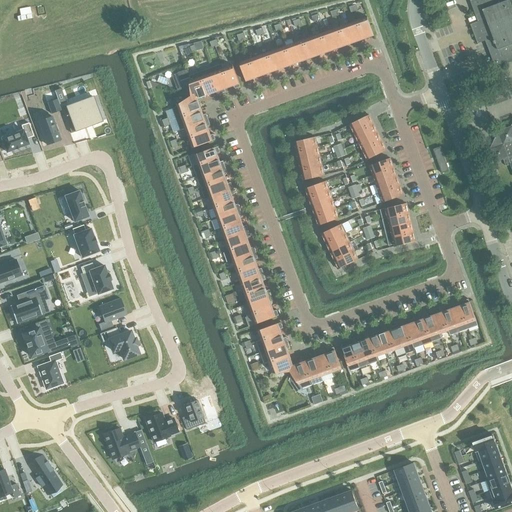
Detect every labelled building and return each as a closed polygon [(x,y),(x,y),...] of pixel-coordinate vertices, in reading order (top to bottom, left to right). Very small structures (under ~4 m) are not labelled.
[(511,0),(470,0),(478,21),(471,24),(478,43),(486,40),(495,66),(511,59),(511,0)] [(367,17),(358,20),(364,39),(374,36),(367,17)] [(355,42),(364,39),(358,20),(349,23),(355,42)] [(349,23),(339,27),(346,46),(355,42),(349,23)] [(337,49),(346,46),(339,27),(330,30),(337,49)] [(328,52),(337,49),(330,30),(321,33),(328,52)] [(319,55),(328,52),(321,33),(312,36),(319,55)] [(310,59),(319,55),(312,36),(303,40),(310,59)] [(293,39),(285,42),(286,46),(285,46),(292,65),(301,62),(294,43),(293,39)] [(301,62),(310,59),(303,40),(294,43),(301,62)] [(283,68),(292,65),(285,46),(276,49),(283,68)] [(267,53),(274,72),(283,68),(276,49),(267,53)] [(267,53),(258,56),(265,75),(274,72),(267,53)] [(258,56),(249,59),(256,78),(265,75),(258,56)] [(247,82),(256,78),(249,59),(240,63),(247,82)] [(225,89),(230,88),(223,69),(221,64),(211,68),(220,94),(226,92),(225,89)] [(233,65),(223,69),(230,88),(234,86),(235,89),(240,87),(239,84),(240,84),(233,65)] [(215,96),(220,94),(211,68),(200,71),(208,95),(214,94),(215,96)] [(189,75),(192,96),(198,99),(208,95),(200,71),(189,75)] [(59,104),(66,102),(61,88),(54,90),(59,104)] [(62,107),(61,107),(62,109),(63,108),(69,127),(71,133),(72,133),(71,132),(70,127),(73,126),(75,131),(84,127),(99,122),(101,121),(101,119),(93,96),(62,108),(62,107)] [(198,99),(192,96),(172,109),(176,119),(202,110),(198,99)] [(61,110),(57,99),(47,102),(51,114),(61,110)] [(180,130),(185,128),(208,119),(206,114),(203,115),(202,110),(176,119),(180,130)] [(367,116),(349,125),(353,134),(371,125),(367,117),(369,116),(369,115),(367,116)] [(52,116),(38,121),(46,145),(60,139),(57,131),(56,131),(54,125),(55,125),(52,116)] [(185,128),(188,138),(209,131),(208,126),(211,125),(208,119),(185,128)] [(1,137),(6,152),(28,144),(26,138),(33,136),(28,123),(21,125),(23,130),(1,137)] [(511,124),(511,126),(498,131),(490,149),(495,162),(508,157),(511,168),(511,124)] [(371,125),(353,134),(358,142),(375,134),(371,125)] [(211,135),(209,131),(188,138),(192,148),(213,141),(216,139),(214,134),(211,135)] [(375,134),(358,142),(362,151),(380,142),(375,134)] [(296,141),(294,142),(294,143),(296,142),(298,151),(317,147),(315,137),(296,141)] [(380,142),(362,151),(366,160),(384,151),(386,150),(386,149),(384,150),(380,142)] [(194,155),(198,164),(219,157),(217,153),(220,152),(218,146),(215,147),(194,155)] [(433,149),(438,162),(445,159),(441,146),(433,149)] [(317,147),(298,151),(300,160),(320,156),(317,147)] [(320,156),(300,160),(303,170),(322,165),(320,156)] [(193,166),(197,177),(225,166),(223,161),(220,162),(219,157),(198,164),(193,166)] [(388,159),(369,165),(373,175),(391,168),(388,160),(390,159),(390,158),(388,159)] [(449,171),(445,159),(438,162),(442,173),(449,171)] [(305,179),(302,179),(303,180),(305,180),(324,175),(322,165),(303,170),(305,179)] [(201,187),(226,178),(224,173),(227,172),(225,166),(197,177),(201,187)] [(391,168),(373,175),(376,184),(394,177),(391,168)] [(394,177),(376,184),(379,193),(398,186),(394,177)] [(201,187),(204,198),(233,188),(231,182),(228,183),(226,178),(201,187)] [(307,188),(305,189),(307,189),(310,197),(329,191),(325,181),(307,188)] [(360,183),(352,186),(354,192),(357,191),(362,189),(360,183)] [(398,186),(379,193),(383,203),(401,196),(403,195),(403,194),(401,195),(398,186)] [(213,207),(234,200),(232,195),(235,194),(233,188),(204,198),(208,209),(213,208),(213,207)] [(79,190),(64,196),(74,222),(88,216),(79,190)] [(329,191),(310,197),(314,206),(332,200),(329,191)] [(217,218),(241,209),(239,204),(236,205),(234,200),(213,207),(213,208),(217,218)] [(332,200),(314,206),(317,215),(335,209),(332,200)] [(404,204),(380,209),(382,219),(387,218),(406,213),(404,204),(406,204),(406,203),(404,204)] [(221,229),(242,221),(240,216),(243,215),(241,209),(217,218),(221,229)] [(335,209),(317,215),(320,224),(318,225),(318,226),(320,225),(339,218),(335,209)] [(387,218),(382,219),(385,229),(408,223),(406,213),(387,218)] [(221,229),(225,239),(248,231),(246,225),(243,226),(242,221),(221,229)] [(408,223),(385,229),(387,238),(411,232),(408,223)] [(323,233),(321,234),(324,233),(327,242),(345,233),(341,224),(323,233)] [(98,250),(91,229),(90,228),(90,229),(85,230),(83,225),(72,229),(74,234),(73,235),(74,235),(81,257),(82,257),(98,251),(99,251),(99,250),(98,250)] [(228,250),(249,243),(248,238),(251,237),(248,231),(225,239),(228,250)] [(411,232),(387,238),(389,245),(393,244),(394,246),(413,242),(415,241),(415,240),(413,241),(411,232)] [(345,233),(327,242),(332,250),(349,242),(345,233)] [(349,242),(332,250),(336,259),(354,251),(349,242)] [(232,261),(256,252),(254,246),(251,248),(249,243),(228,250),(224,252),(228,263),(232,261)] [(354,251),(336,259),(340,267),(338,268),(338,269),(340,268),(358,260),(354,251)] [(236,272),(257,264),(255,259),(258,258),(256,252),(232,261),(236,272)] [(15,260),(0,265),(0,282),(21,275),(15,260)] [(89,271),(97,294),(112,288),(109,280),(110,280),(110,279),(108,273),(107,273),(104,265),(94,269),(92,263),(80,267),(82,273),(83,274),(89,271)] [(240,282),(264,274),(262,268),(259,269),(257,264),(236,272),(240,282)] [(244,293),(265,286),(263,281),(266,280),(264,274),(240,282),(244,293)] [(24,301),(10,306),(17,324),(42,315),(37,302),(48,299),(43,285),(21,293),(24,301)] [(248,304),(272,295),(269,289),(267,290),(265,286),(244,293),(247,303),(248,304)] [(247,303),(243,305),(247,316),(251,315),(272,307),(271,302),(274,301),(272,295),(248,304),(247,303)] [(120,298),(98,306),(104,322),(98,324),(101,330),(112,326),(111,320),(126,314),(120,298)] [(464,304),(460,305),(468,329),(478,325),(475,319),(476,319),(469,302),(468,299),(463,301),(464,304)] [(459,332),(468,329),(460,305),(456,306),(455,303),(450,305),(459,332)] [(448,328),(448,329),(450,335),(459,332),(450,305),(445,307),(446,310),(442,311),(448,328)] [(272,307),(251,315),(255,324),(279,316),(277,310),(274,311),(272,307)] [(439,332),(439,331),(448,329),(448,328),(442,311),(438,313),(437,310),(432,312),(439,332)] [(442,338),(439,331),(439,332),(432,312),(426,314),(428,317),(424,318),(432,342),(442,338)] [(423,345),(432,342),(424,318),(420,319),(419,316),(414,318),(423,345)] [(414,348),(423,345),(414,318),(408,320),(409,323),(406,324),(412,341),(411,342),(414,348)] [(30,331),(22,334),(26,343),(25,343),(27,347),(30,356),(54,348),(44,320),(46,319),(28,325),(30,331)] [(261,340),(282,333),(280,329),(283,328),(281,322),(278,323),(257,331),(261,340)] [(403,345),(411,342),(412,341),(406,324),(402,326),(401,323),(396,325),(403,345)] [(394,348),(403,345),(396,325),(390,327),(391,330),(388,331),(394,348)] [(116,327),(100,334),(103,342),(109,340),(113,351),(120,349),(123,359),(138,353),(135,345),(137,345),(135,339),(133,339),(130,331),(119,335),(116,327)] [(385,351),(394,348),(388,331),(384,332),(383,329),(378,331),(385,351)] [(376,354),(385,351),(378,331),(372,333),(373,336),(370,337),(376,354)] [(256,342),(260,353),(288,342),(286,337),(283,338),(282,333),(261,340),(256,342)] [(79,345),(75,334),(66,337),(70,348),(79,345)] [(359,338),(369,364),(379,361),(376,354),(370,337),(366,339),(365,336),(359,338)] [(369,364),(359,338),(354,340),(355,343),(352,344),(358,363),(360,368),(369,364)] [(268,362),(289,354),(288,349),(291,348),(288,342),(260,353),(264,363),(268,362)] [(347,342),(341,344),(342,347),(348,364),(347,365),(349,371),(360,368),(358,363),(352,344),(348,345),(347,342)] [(325,353),(332,372),(342,369),(335,350),(334,347),(328,349),(329,352),(325,353)] [(51,362),(36,367),(44,390),(63,384),(54,361),(61,358),(59,352),(49,356),(51,362)] [(319,352),(314,354),(323,381),(334,377),(332,372),(325,353),(320,355),(319,352)] [(290,371),(293,365),(289,354),(268,362),(272,373),(290,371)] [(311,380),(313,385),(323,381),(314,354),(308,356),(309,359),(304,361),(311,380)] [(311,380),(304,361),(293,365),(290,371),(302,389),(313,385),(311,380)] [(338,388),(340,393),(347,391),(345,385),(338,388)] [(210,395),(199,399),(208,422),(218,418),(210,395)] [(188,415),(182,418),(186,430),(192,428),(205,423),(196,400),(184,404),(188,415)] [(161,412),(145,419),(153,442),(170,436),(169,435),(178,432),(173,418),(165,421),(161,412)] [(119,428),(103,434),(112,459),(128,453),(128,451),(139,447),(134,432),(122,437),(119,428)] [(476,451),(496,444),(493,434),(472,441),(476,451)] [(476,451),(479,461),(500,453),(496,444),(476,451)] [(503,463),(500,453),(479,461),(483,470),(503,463)] [(43,455),(27,465),(46,495),(62,484),(43,455)] [(414,462),(395,470),(399,481),(419,474),(414,462)] [(503,463),(483,470),(486,480),(507,472),(503,463)] [(4,469),(0,470),(0,495),(12,492),(14,497),(20,495),(16,484),(10,486),(4,469)] [(490,489),(510,482),(507,472),(486,480),(490,489)] [(419,474),(399,481),(403,492),(423,484),(419,474)] [(490,489),(493,499),(511,492),(511,487),(510,482),(490,489)] [(423,484),(403,492),(407,502),(427,495),(423,484)] [(352,489),(341,493),(348,511),(350,511),(360,509),(352,489)] [(511,492),(493,499),(497,509),(511,503),(511,492)] [(348,511),(341,493),(331,497),(336,511),(348,511)] [(427,495),(407,502),(410,511),(411,511),(430,505),(427,495)] [(336,511),(331,497),(321,501),(324,511),(336,511)] [(324,511),(321,501),(310,505),(313,511),(324,511)]
